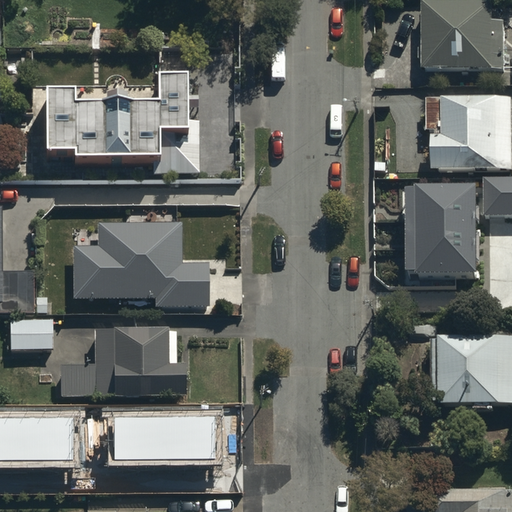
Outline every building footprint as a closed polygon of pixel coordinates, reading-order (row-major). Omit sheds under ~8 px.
[(494,12),(424,12),(424,82),(504,82),(504,78),(511,78),(511,50),(505,51),(506,31),(494,31),(494,12)] [(108,113),(76,113),(76,100),(47,100),(47,163),(75,163),(75,169),(151,169),(151,174),(197,174),(197,121),(188,121),(188,87),(161,87),(161,113),(128,113),(128,98),(108,98),(108,113)] [(511,106),(443,107),(443,144),(431,144),(432,178),(511,177),(511,106)] [(511,179),(483,180),(483,217),(511,216),(511,179)] [(409,186),(410,281),(475,280),(475,186),(409,186)] [(0,322),(12,322),(43,322),(42,282),(3,283),(2,217),(0,217),(0,322)] [(98,246),(73,246),(74,298),(156,298),(156,307),(209,306),(209,262),(183,263),(182,221),(97,222),(98,246)] [(54,357),(54,329),(42,329),(42,323),(11,324),(11,359),(54,357)] [(63,377),(63,407),(190,408),(190,377),(178,377),(178,342),(97,342),(97,377),(63,377)] [(511,343),(432,345),(433,413),(471,412),(471,416),(493,415),(493,411),(511,410),(511,343)] [(0,460),(24,460),(24,420),(21,420),(21,411),(0,411),(0,460)] [(58,422),(47,422),(47,417),(27,417),(27,439),(47,439),(47,437),(72,437),(72,424),(58,424),(58,422)] [(77,495),(181,492),(180,438),(85,440),(85,453),(53,454),(53,467),(76,466),(77,495)] [(224,468),(188,470),(188,475),(185,475),(186,494),(239,492),(238,475),(224,476),(224,468)] [(511,511),(511,500),(443,500),(443,511),(511,511)]
